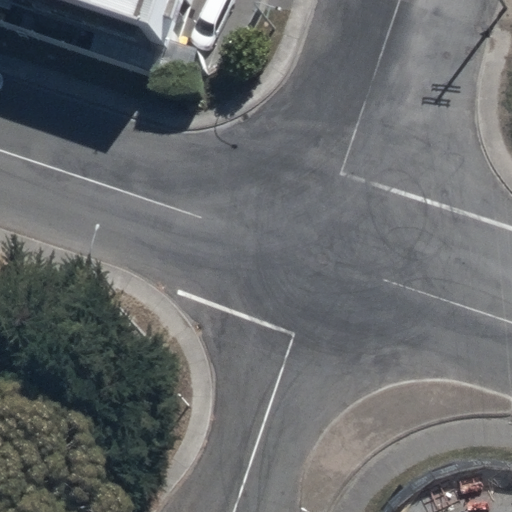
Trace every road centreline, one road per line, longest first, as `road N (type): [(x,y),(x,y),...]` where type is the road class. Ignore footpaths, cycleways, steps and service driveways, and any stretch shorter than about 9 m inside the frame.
road 1 (unclassified): [(0,149),(317,253)]
road 2 (unclassified): [(317,253),(233,511)]
road 3 (unclassified): [(398,0),(317,253)]
road 4 (unclassified): [(317,253),(511,318)]
